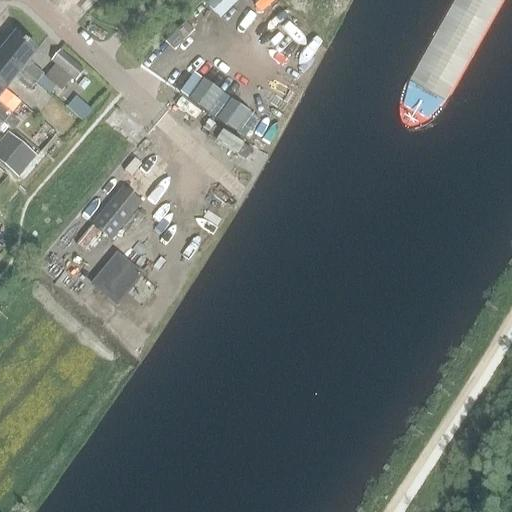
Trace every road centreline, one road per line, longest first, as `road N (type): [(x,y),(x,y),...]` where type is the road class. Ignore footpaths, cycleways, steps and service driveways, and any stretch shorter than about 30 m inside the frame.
road 1 (track): [(511,312),(384,511)]
road 2 (residential): [(156,117),(33,0)]
